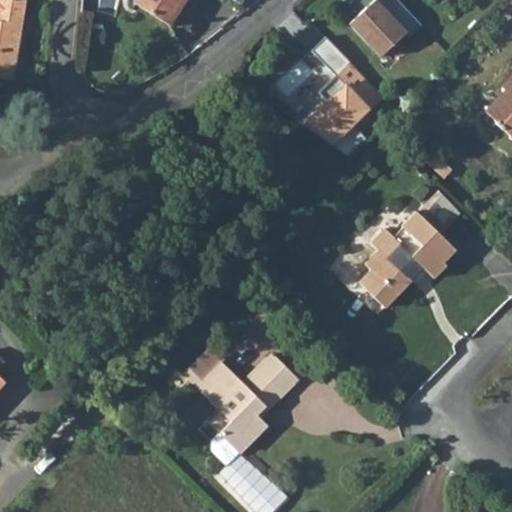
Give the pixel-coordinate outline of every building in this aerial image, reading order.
[(0,0),(0,77),(14,80),(27,2),(27,0),(0,0)] [(139,0),(136,7),(170,29),(175,23),(171,20),(174,0),(139,0)] [(174,0),(171,20),(175,23),(188,0),(189,0),(195,3),(197,0),(174,0)] [(423,25),(398,0),(375,0),(375,1),(379,4),(371,12),(368,8),(350,25),(382,57),(407,34),(410,37),(423,25)] [(384,100),(326,38),(311,53),(335,77),(318,94),(327,104),(306,129),(349,162),(368,143),(355,129),(384,100)] [(505,94),(485,114),(511,140),(511,139),(511,79),(501,90),(505,94)] [(157,126),(152,137),(173,147),(178,149),(183,142),(200,120),(183,113),(172,110),(166,115),(157,126)] [(382,265),(367,280),(393,307),(434,268),(446,280),(463,264),(458,259),(470,247),(432,207),(415,223),(417,225),(406,235),(401,231),(386,245),(389,249),(376,260),(382,265)] [(209,353),(191,371),(204,383),(221,366),(209,353)] [(191,371),(183,377),(221,413),(231,423),(219,437),(239,456),(266,429),(258,422),(253,417),(261,409),(267,414),(298,383),(274,360),(245,389),(221,366),(204,383),(191,371)] [(253,417),(258,422),(267,414),(261,409),(253,417)] [(221,413),(209,426),(219,437),(231,423),(221,413)] [(239,456),(219,437),(212,445),(212,455),(227,469),(220,476),(251,511),(276,511),(288,501),(239,456)]
